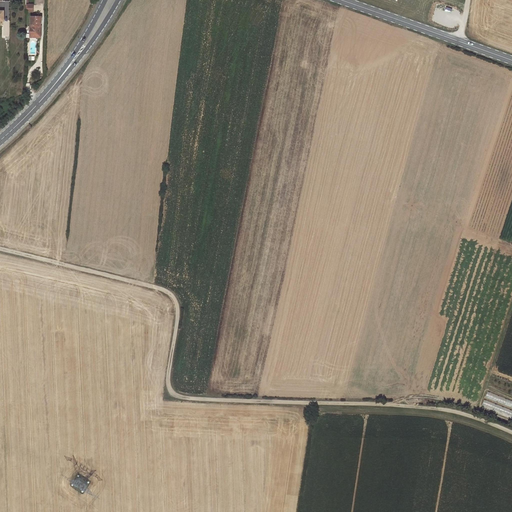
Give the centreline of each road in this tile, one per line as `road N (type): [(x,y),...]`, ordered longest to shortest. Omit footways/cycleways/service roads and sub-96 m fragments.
road 1 (track): [(511,432),(437,408),(180,397),(168,382),(178,312),(171,295),(0,247)]
road 2 (secondary): [(511,63),(334,0)]
